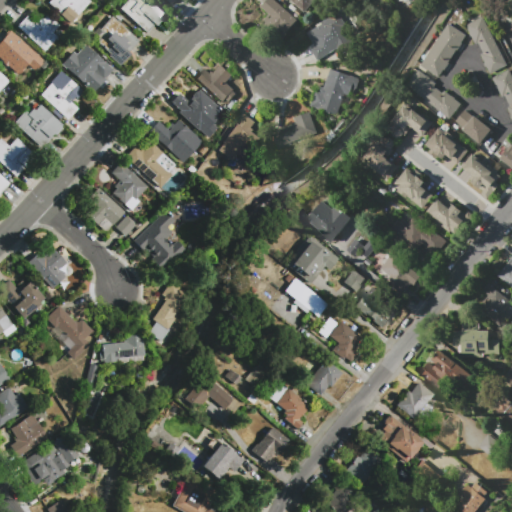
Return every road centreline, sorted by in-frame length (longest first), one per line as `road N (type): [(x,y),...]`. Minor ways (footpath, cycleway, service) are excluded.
road 1 (residential): [(511,207),(276,511)]
road 2 (residential): [(223,0),(0,242)]
